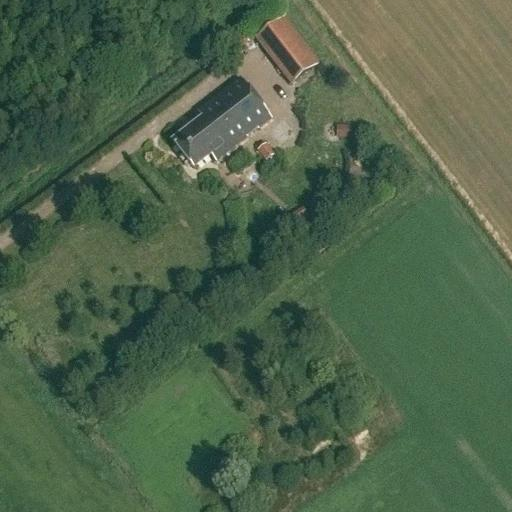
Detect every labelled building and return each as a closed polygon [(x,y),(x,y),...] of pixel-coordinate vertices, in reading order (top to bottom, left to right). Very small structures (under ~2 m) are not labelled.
[(256,41),(291,88),(319,67),(284,20),(256,41)] [(226,53),(230,59),(250,44),(245,38),(226,53)] [(272,121),(241,81),(197,114),(202,121),(172,144),(193,171),(211,158),(216,164),(247,140),(246,138),(257,130),(258,131),(272,121)] [(337,127),(336,140),(351,140),(352,128),(337,127)] [(265,146),(258,152),(266,163),(274,157),(265,146)]
